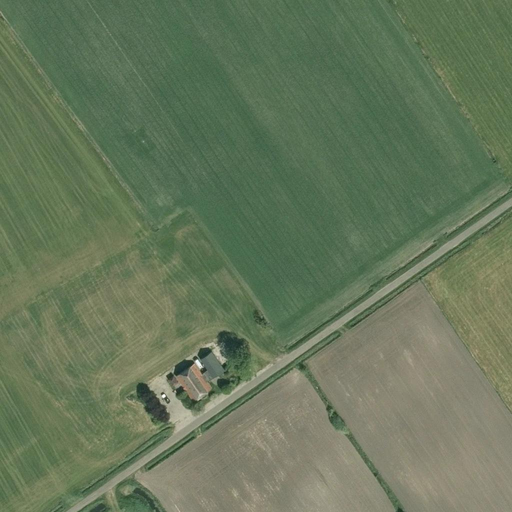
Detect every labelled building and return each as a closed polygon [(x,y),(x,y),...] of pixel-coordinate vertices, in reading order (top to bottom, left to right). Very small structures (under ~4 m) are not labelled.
[(189,230),(177,239),(199,269),(209,262),(207,258),(210,256),(205,249),(214,243),(206,232),(196,240),(189,230)] [(156,281),(183,264),(171,246),(137,267),(142,274),(122,288),(131,302),(145,293),(143,290),(157,281),(156,281)] [(95,257),(69,270),(72,276),(98,263),(95,257)] [(98,298),(79,311),(91,329),(122,309),(117,301),(121,299),(118,293),(101,303),(98,298)] [(129,319),(158,367),(209,336),(185,297),(173,305),(167,296),(129,319)] [(43,314),(51,309),(47,302),(39,308),(43,314)] [(11,335),(25,328),(20,317),(6,324),(11,335)] [(193,400),(212,388),(207,381),(238,360),(225,342),(212,351),(176,376),(193,400)] [(107,365),(93,375),(97,381),(89,386),(93,390),(114,376),(107,365)] [(128,379),(132,385),(139,380),(135,374),(128,379)]
